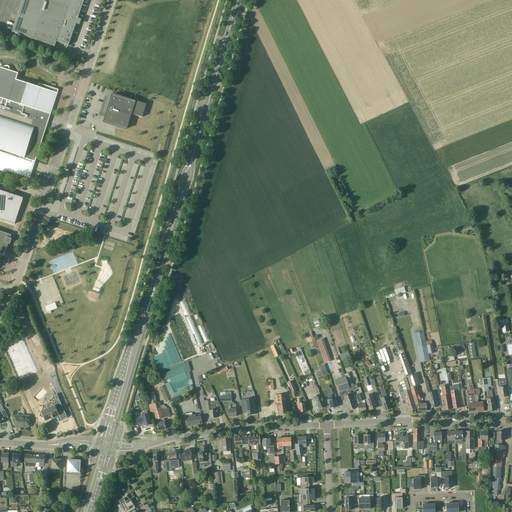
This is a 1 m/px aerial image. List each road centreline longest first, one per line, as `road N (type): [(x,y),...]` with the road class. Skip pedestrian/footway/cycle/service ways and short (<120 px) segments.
road 1 (primary): [(156,281),(238,0)]
road 2 (tertiary): [(110,448),(326,424)]
road 3 (tertiary): [(326,424),(511,425)]
road 4 (primary): [(156,281),(101,446)]
road 5 (primary): [(110,448),(156,281)]
road 6 (unclassified): [(66,132),(111,0)]
